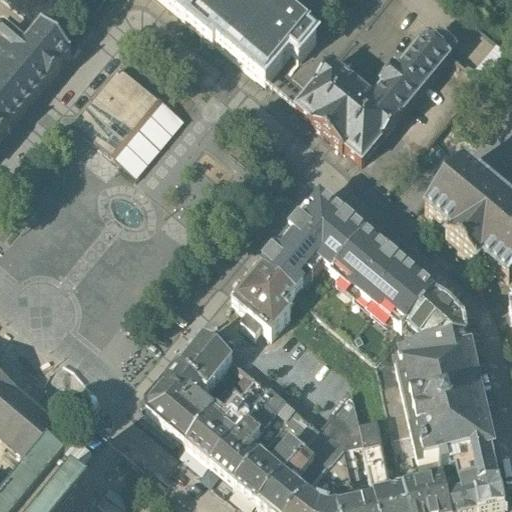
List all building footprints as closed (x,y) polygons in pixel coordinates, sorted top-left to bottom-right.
[(156,0),(184,23),(181,26),(212,52),(215,49),(264,91),(281,70),(290,78),(316,47),(307,39),(308,38),(288,21),(286,23),(259,0),(156,0)] [(0,145),(60,74),(31,49),(12,33),(10,33),(6,38),(4,37),(1,37),(0,38),(0,145)] [(42,36),(31,49),(60,74),(71,61),(42,36)] [(369,100),(332,70),(314,91),(315,92),(295,116),(313,130),(311,132),(342,158),(344,156),(361,170),(381,147),(382,147),(400,126),(399,125),(450,63),(426,43),(398,77),(395,75),(393,75),(380,90),(381,93),(382,94),(373,104),(369,100)] [(118,74),(71,130),(111,163),(110,164),(115,168),(164,111),(159,106),(158,107),(118,74)] [(184,127),(164,111),(115,168),(134,185),(184,127)] [(511,212),(463,172),(424,219),(451,241),(445,247),(476,273),(482,267),(508,289),(509,289),(511,284),(511,212)] [(319,205),(259,277),(293,304),(303,292),(297,288),(314,268),(331,282),(364,243),(319,205)] [(405,335),(434,302),(387,262),(375,252),(364,243),(331,282),(341,291),(343,290),(361,305),(360,306),(401,340),(405,335)] [(44,258),(5,285),(43,339),(61,326),(91,368),(112,353),(44,258)] [(293,304),(259,277),(242,297),(241,297),(231,310),(247,324),(243,329),(239,333),(255,346),(262,337),(271,345),(290,322),(289,321),(290,321),(289,317),(287,315),(295,305),(293,304)] [(425,351),(466,342),(464,334),(462,325),(434,302),(405,335),(422,349),(422,352),(425,351)] [(442,487),(447,511),(503,511),(490,456),(492,455),(466,342),(425,351),(422,352),(393,365),(419,472),(447,465),(450,480),(455,479),(456,484),(442,487)] [(202,395),(207,398),(231,369),(202,345),(177,374),(202,395)] [(399,476),(419,472),(393,365),(376,373),(399,476)] [(170,440),(185,453),(213,420),(214,419),(217,415),(216,415),(221,410),(216,406),(207,398),(202,395),(177,374),(145,412),(146,420),(162,434),(169,440),(170,440)] [(238,406),(254,388),(246,381),(230,399),(238,406)] [(0,446),(27,469),(56,434),(54,433),(0,387),(0,446)] [(254,419),(270,401),(254,388),(238,406),(254,419)] [(238,406),(230,399),(225,395),(216,406),(221,410),(228,416),(236,407),(237,408),(238,406)] [(286,432),(295,421),(287,415),(270,401),(254,419),(245,430),(235,443),(259,464),(262,461),(270,451),(286,432)] [(215,422),(213,420),(185,453),(210,473),(235,443),(245,430),(238,424),(240,421),(236,417),(233,420),(232,420),(221,433),(212,425),(215,422)] [(267,470),(259,464),(235,494),(256,511),(258,511),(283,482),(318,440),(295,421),(286,432),(298,441),(276,468),(272,465),(267,470)] [(344,457),(362,453),(358,437),(356,440),(334,421),(318,440),(283,482),(306,502),(330,473),(344,457)] [(371,493),(375,511),(406,511),(402,496),(385,500),(383,490),(384,490),(387,489),(374,432),(358,436),(358,437),(362,453),(371,493)] [(235,443),(210,473),(235,494),(259,464),(235,443)] [(270,451),(262,461),(266,465),(276,455),(270,451)] [(339,481),(347,472),(344,457),(330,473),(339,481)] [(306,502),(297,511),(318,511),(315,509),(318,508),(340,482),(339,481),(330,473),(306,502)] [(402,496),(406,511),(447,511),(442,487),(440,481),(427,484),(429,490),(402,496)] [(297,511),(306,502),(283,482),(258,511),(297,511)] [(336,511),(375,511),(371,493),(357,496),(360,510),(353,511),(349,495),(333,498),(336,511)] [(90,511),(114,511),(101,500),(90,511)]
